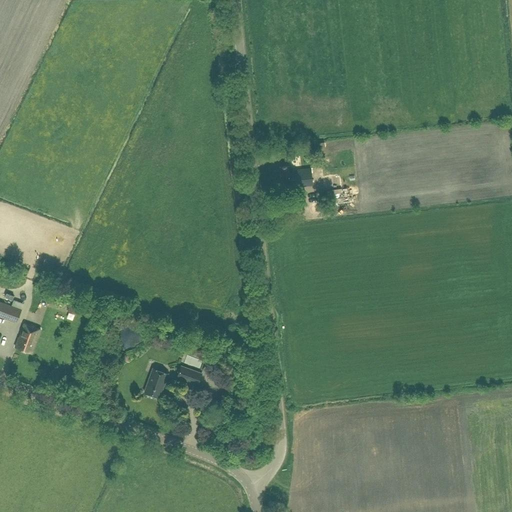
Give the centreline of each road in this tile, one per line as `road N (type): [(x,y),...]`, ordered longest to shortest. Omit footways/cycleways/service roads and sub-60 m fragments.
road 1 (unclassified): [(250,487),(280,452),(280,425),(234,0)]
road 2 (tertiary): [(250,487),(228,466),(0,382)]
